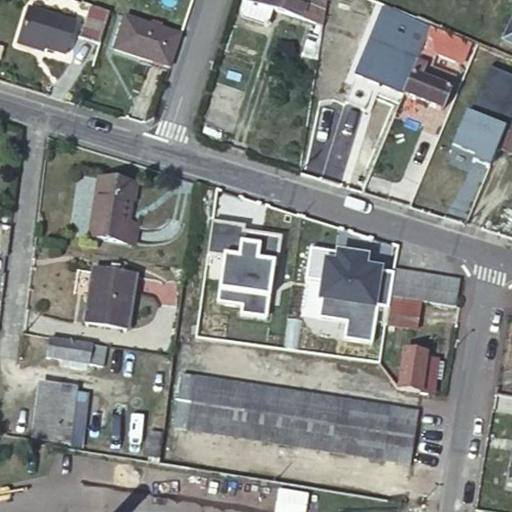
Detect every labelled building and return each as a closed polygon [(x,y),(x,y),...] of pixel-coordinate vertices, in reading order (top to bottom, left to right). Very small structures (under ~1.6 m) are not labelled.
[(270,9),(243,0),(242,0),(238,12),(242,19),(259,25),(265,22),(270,9)] [(327,0),(243,0),(270,9),(323,28),(327,0)] [(107,13),(93,8),(86,31),(100,36),(107,13)] [(74,31),(28,15),(17,49),(30,54),(31,49),(65,60),(74,31)] [(177,35),(125,18),(114,51),(166,68),(177,35)] [(511,21),(501,44),(511,49),(511,21)] [(473,50),(430,32),(420,57),(403,98),(442,114),(455,82),(433,73),(438,60),(456,67),(471,58),(473,50)] [(403,98),(420,57),(373,38),(353,88),(345,105),(366,113),(373,96),(399,107),(403,98)] [(474,165),(490,171),(496,156),(506,130),(511,115),(511,84),(508,83),(510,78),(489,70),(470,118),(466,117),(453,151),(476,160),(474,165)] [(511,132),(506,130),(496,156),(510,161),(511,156),(511,132)] [(134,183),(97,179),(90,237),(134,243),(137,224),(130,223),(134,183)] [(244,229),(211,224),(206,258),(222,261),(215,307),(239,311),(242,311),(244,299),(267,302),(272,269),(276,269),(280,241),(258,237),(256,249),(241,247),(243,235),(244,229)] [(395,275),(333,265),(335,255),(307,250),(302,280),(321,283),(316,317),(344,322),(341,338),(370,343),(376,305),(389,307),(390,300),(395,275)] [(133,276),(92,270),(86,323),(126,329),(133,276)] [(459,284),(395,274),(390,301),(423,306),(454,312),(459,284)] [(419,332),(423,306),(390,301),(386,327),(419,332)] [(99,365),(102,347),(47,339),(45,358),(99,365)] [(399,355),(394,385),(393,390),(415,393),(414,397),(424,399),(425,397),(425,393),(431,393),(436,364),(422,363),(423,358),(399,355)] [(364,407),(191,380),(182,432),(355,459),(364,407)] [(39,381),(32,438),(77,445),(79,432),(65,430),(70,391),(70,385),(39,381)] [(84,393),(70,391),(65,430),(79,432),(84,393)] [(413,415),(364,407),(355,459),(404,467),(413,415)]
